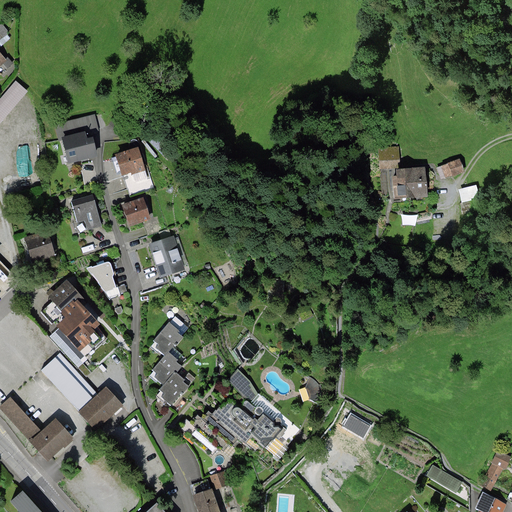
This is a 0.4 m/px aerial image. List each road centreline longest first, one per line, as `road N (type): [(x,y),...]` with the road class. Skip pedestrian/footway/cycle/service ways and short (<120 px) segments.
road 1 (residential): [(191,511),(137,394),(134,289),(100,173),(100,142)]
road 2 (track): [(413,250),(480,151),(511,136)]
